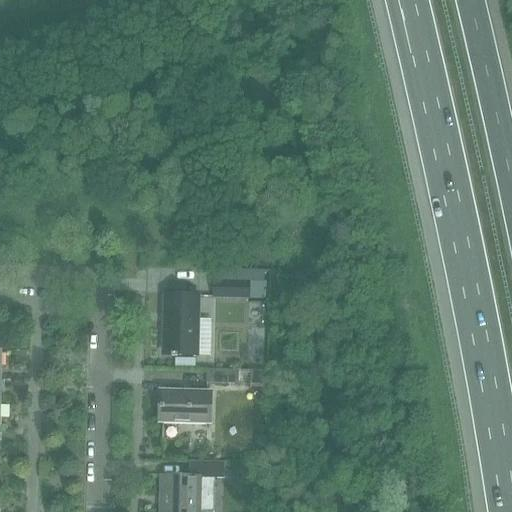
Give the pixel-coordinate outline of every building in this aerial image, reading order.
[(215,281),(215,297),(249,298),(264,298),(264,271),(252,270),(252,271),(215,270),(215,281)] [(172,356),(178,357),(197,357),(198,296),(166,295),(165,313),(168,313),(168,322),(165,322),(165,355),(172,355),(172,356)] [(240,371),(208,370),(208,384),(239,385),(240,371)] [(265,371),(251,371),(251,385),(264,386),(265,371)] [(164,423),(184,423),(207,424),(208,392),(165,391),(165,387),(164,387),(163,404),(161,404),(161,410),(163,410),(163,439),(164,439),(164,423)] [(200,511),(209,511),(212,508),(213,479),(224,479),(225,462),(190,461),(190,477),(162,476),(161,494),(165,494),(165,507),(161,507),(160,511),(200,511)]
